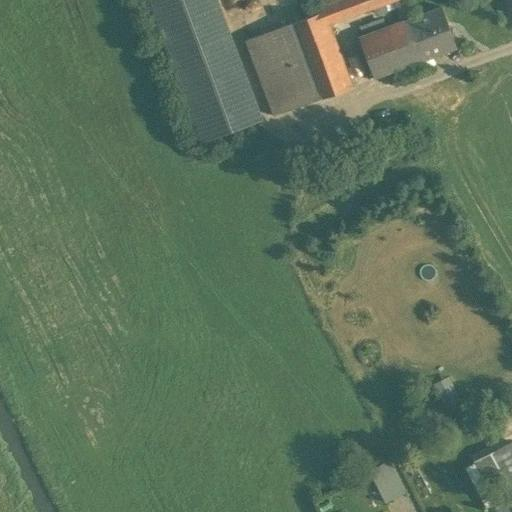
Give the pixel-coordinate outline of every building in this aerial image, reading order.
[(249,124),(203,0),(149,0),(201,141),(249,124)] [(332,0),(325,3),(324,3),(326,9),(331,24),(395,0),(403,21),(408,19),(412,17),(405,0),(332,0)] [(412,17),(408,19),(415,39),(411,40),(413,46),(406,48),(412,64),(457,47),(442,6),(412,17)] [(326,9),(247,37),(276,114),(354,85),(331,24),(326,9)] [(403,21),(359,37),(374,77),(412,64),(406,48),(413,46),(411,40),(415,39),(408,19),(403,21)] [(511,443),(492,454),(493,455),(511,492),(511,443)] [(511,492),(493,455),(465,469),(487,511),(500,506),(511,499),(511,492)] [(390,460),(369,471),(385,502),(407,492),(390,460)] [(511,511),(511,499),(500,506),(503,511),(511,511)]
